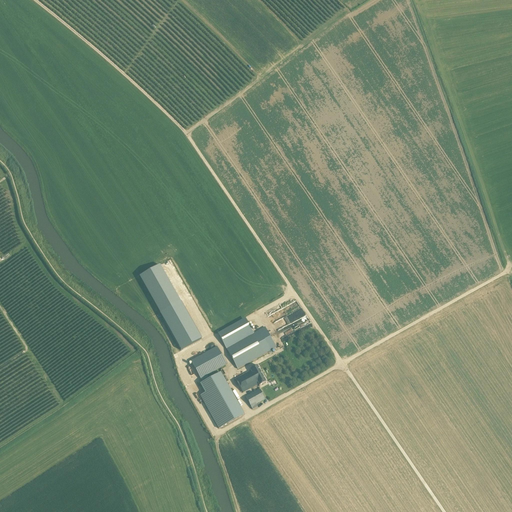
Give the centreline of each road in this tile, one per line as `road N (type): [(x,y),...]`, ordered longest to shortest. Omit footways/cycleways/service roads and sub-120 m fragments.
road 1 (track): [(342,363),(507,270)]
road 2 (unknown): [(251,414),(215,334),(292,290)]
